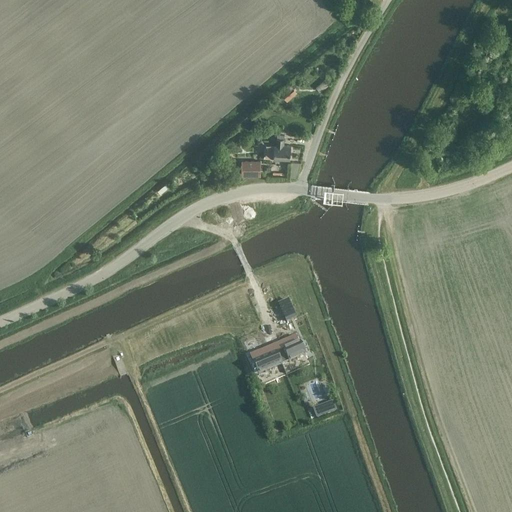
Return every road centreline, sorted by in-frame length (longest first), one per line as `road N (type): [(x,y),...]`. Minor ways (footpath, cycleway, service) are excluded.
road 1 (tertiary): [(0,322),(109,271),(204,205),(253,190),(300,189)]
road 2 (unclassified): [(300,189),(328,110),(388,0)]
road 3 (tertiary): [(374,199),(440,194),(511,167)]
